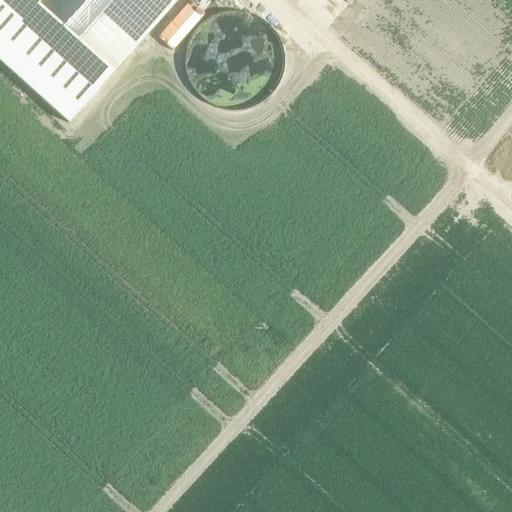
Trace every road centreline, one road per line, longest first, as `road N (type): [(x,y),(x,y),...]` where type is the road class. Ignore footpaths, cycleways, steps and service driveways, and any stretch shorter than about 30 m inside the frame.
road 1 (track): [(511,112),(154,511)]
road 2 (track): [(288,0),(511,204)]
